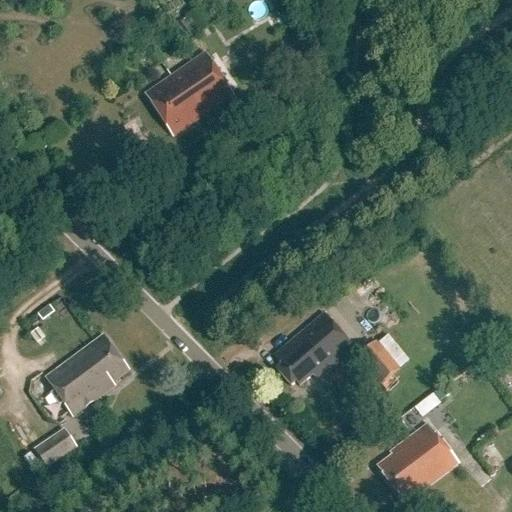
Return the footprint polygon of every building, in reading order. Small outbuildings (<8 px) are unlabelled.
[(199,10),(186,19),(197,34),(210,26),(199,10)] [(155,51),(144,58),(152,71),(163,63),(155,51)] [(144,96),(173,138),(234,97),(205,55),(144,96)] [(318,383),(356,351),(325,314),(274,357),(282,367),(277,371),(291,387),(295,383),(299,388),(313,377),(318,383)] [(357,359),(381,387),(381,386),(389,395),(406,380),(399,371),(411,361),(387,334),(357,359)] [(112,384),(128,372),(102,338),(45,380),(74,419),(115,388),(112,384)] [(331,381),(338,390),(347,383),(339,374),(331,381)] [(440,393),(416,404),(420,415),(444,404),(440,393)] [(458,465),(428,425),(390,454),(392,457),(378,467),(406,505),(458,465)] [(78,449),(65,431),(34,452),(47,471),(78,449)]
